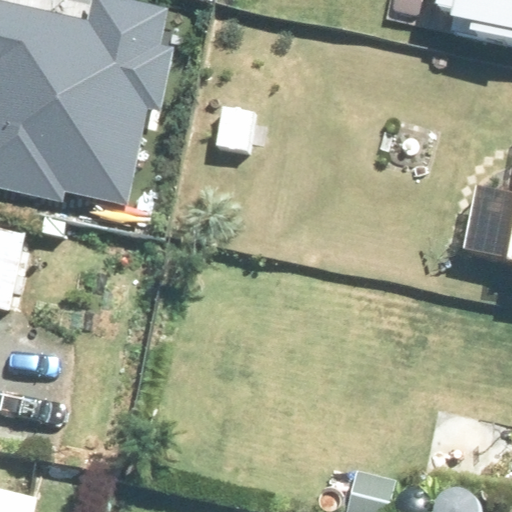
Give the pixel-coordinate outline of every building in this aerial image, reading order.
[(4,0),(0,0),(0,184),(59,197),(61,188),(129,202),(150,104),(164,107),(177,44),(167,42),(173,11),(121,0),(91,0),(88,18),(4,0)] [(511,0),(456,0),(454,16),(467,20),(465,24),(489,29),(488,38),(511,42),(511,0)] [(226,110),(220,147),(247,152),(254,115),(226,110)] [(188,127),(158,122),(152,151),(181,158),(188,127)] [(0,229),(0,309),(8,311),(25,235),(0,229)] [(395,511),(400,484),(353,476),(346,511),(395,511)] [(0,511),(36,511),(39,501),(0,493),(0,511)]
